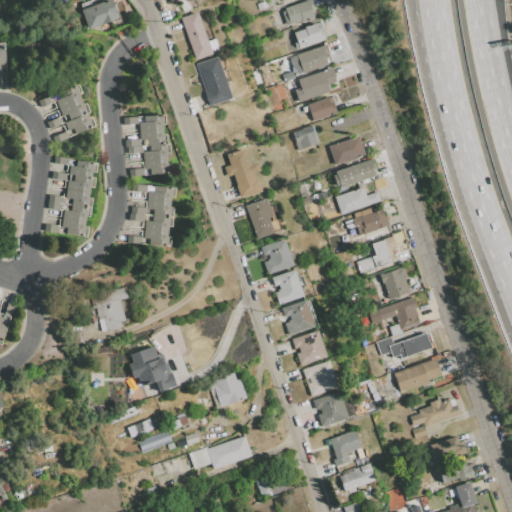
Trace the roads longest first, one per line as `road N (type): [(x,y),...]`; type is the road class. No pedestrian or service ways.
road 1 (residential): [(141,0),(323,511)]
road 2 (tertiary): [(340,0),(511,501)]
road 3 (residential): [(156,31),(123,45),(109,70),(115,219),(98,248),(29,273),(36,325),(23,352),(0,368)]
road 4 (residential): [(29,241),(29,273),(0,270),(10,102),(37,130),(29,241)]
road 5 (motorway): [(430,30),(453,133),(511,301)]
road 6 (motorway): [(511,147),(481,0)]
